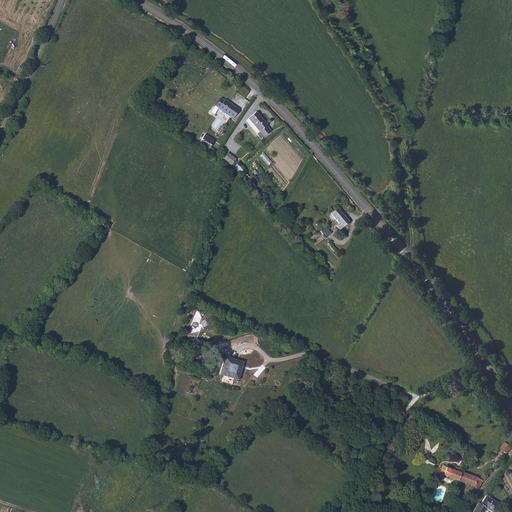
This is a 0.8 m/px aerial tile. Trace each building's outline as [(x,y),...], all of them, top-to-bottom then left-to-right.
[(226,98),(222,96),(216,104),(220,106),(219,108),(233,118),(240,107),(226,98)] [(268,122),(257,110),(249,117),(260,129),(258,131),(263,136),(272,127),(267,122),(268,122)] [(260,129),(249,117),(247,119),(258,131),(260,129)] [(214,142),(205,135),(199,144),(209,150),(214,142)] [(235,160),(227,153),(223,159),(231,165),(235,160)] [(268,164),(271,162),(264,153),(261,155),(268,164)] [(250,183),(255,179),(251,174),(248,176),(246,173),(243,175),(250,183)] [(350,224),(339,211),(332,216),(339,226),(338,227),(341,231),(350,224)] [(332,236),(323,225),(318,228),(327,239),(332,236)] [(243,362),(224,356),(219,375),(237,380),(243,362)] [(499,448),(505,453),(510,447),(504,442),(499,448)] [(438,473),(458,480),(461,472),(462,470),(454,467),(453,470),(445,467),(444,466),(444,465),(443,465),(442,466),(441,467),(441,468),(440,468),(438,473)] [(458,480),(478,488),(483,481),(484,481),(485,478),(481,476),(480,479),(463,473),(461,472),(458,480)] [(483,511),(486,508),(491,511),(497,503),(485,495),(480,504),(478,502),(471,511),(483,511)]
